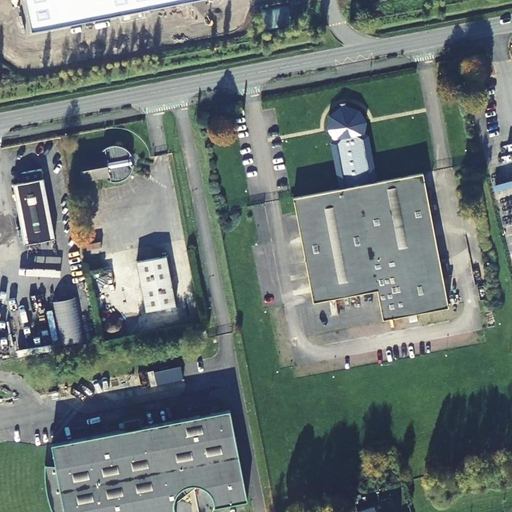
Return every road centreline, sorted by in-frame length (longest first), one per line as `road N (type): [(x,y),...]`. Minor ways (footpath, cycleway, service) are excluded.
road 1 (secondary): [(511,23),(0,121)]
road 2 (unknown): [(236,390),(26,428),(0,425)]
